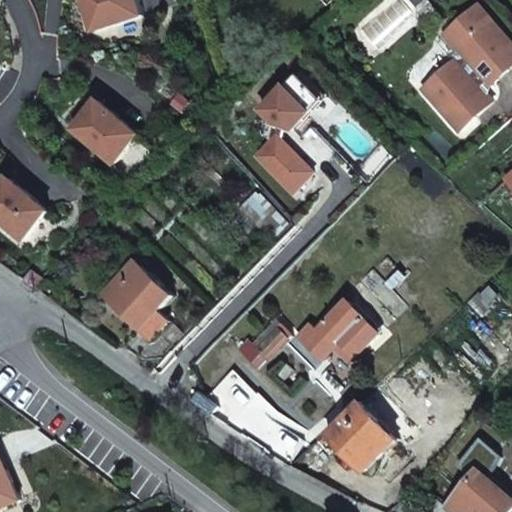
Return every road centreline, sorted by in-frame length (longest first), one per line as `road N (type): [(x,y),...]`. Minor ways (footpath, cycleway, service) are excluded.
road 1 (residential): [(371,511),(276,463),(9,277)]
road 2 (residential): [(222,511),(0,331)]
road 3 (residential): [(0,123),(31,83),(31,31),(16,0)]
road 4 (unknown): [(31,66),(100,88),(148,124)]
